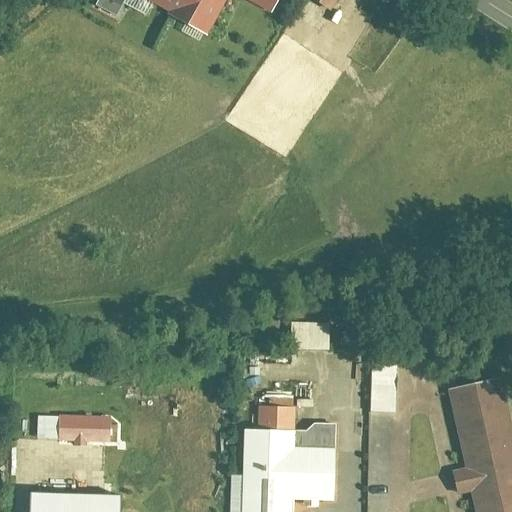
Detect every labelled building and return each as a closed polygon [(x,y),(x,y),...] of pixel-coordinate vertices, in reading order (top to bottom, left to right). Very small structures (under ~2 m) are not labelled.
[(124,0),(97,0),(94,6),(116,17),(124,0)] [(225,0),(140,0),(206,35),(225,0)] [(278,0),(241,0),(271,15),(278,0)] [(312,0),(331,12),(338,0),(312,0)] [(287,350),(326,350),(326,323),(286,323),(287,350)] [(394,356),(367,353),(362,413),(389,415),(394,356)] [(511,511),(511,455),(497,380),(439,392),(463,511),(511,511)] [(54,415),(54,443),(107,444),(107,416),(54,415)] [(293,432),(236,431),(236,476),(226,477),(225,511),(288,511),(289,502),(329,503),(331,450),(291,449),(293,432)] [(112,511),(113,500),(26,497),(25,511),(112,511)]
